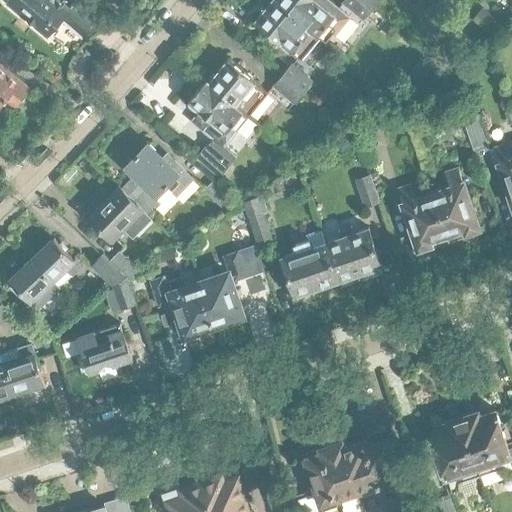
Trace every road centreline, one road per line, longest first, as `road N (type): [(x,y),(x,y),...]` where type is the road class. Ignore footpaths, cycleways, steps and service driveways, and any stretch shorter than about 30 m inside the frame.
road 1 (residential): [(0,469),(511,293)]
road 2 (residential): [(0,206),(125,81),(192,0)]
